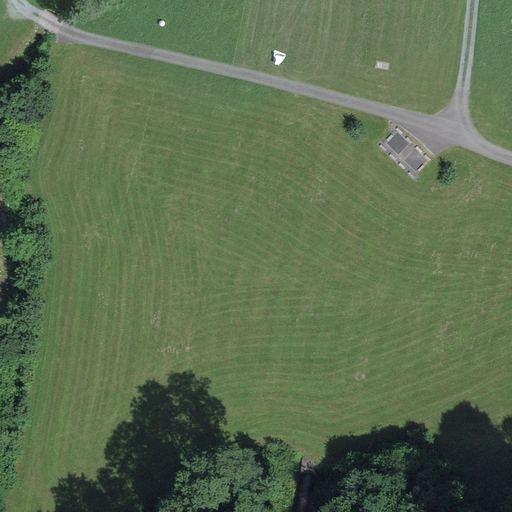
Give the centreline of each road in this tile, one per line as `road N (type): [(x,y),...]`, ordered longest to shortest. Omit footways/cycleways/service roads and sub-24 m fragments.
road 1 (track): [(17,0),(72,34),(455,131),(511,156)]
road 2 (track): [(455,131),(473,0)]
